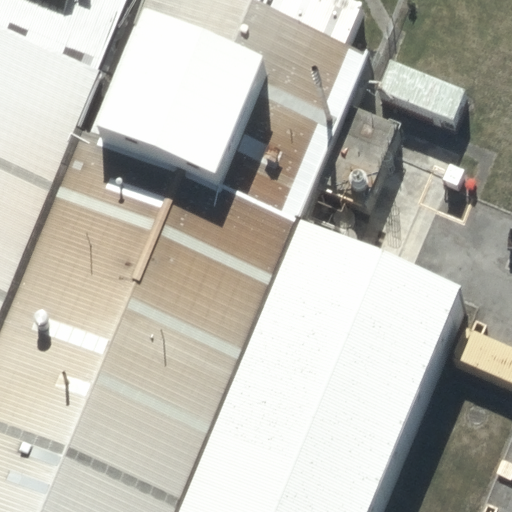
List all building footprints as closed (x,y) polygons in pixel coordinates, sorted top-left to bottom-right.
[(0,0),(0,32),(94,69),(222,123),(274,0),(0,0)] [(94,69),(0,32),(0,290),(75,114),(94,69)] [(394,60),(380,94),(457,126),(471,92),(394,60)] [(75,114),(0,290),(0,511),(141,511),(275,199),(75,114)] [(383,511),(480,285),(275,199),(141,511),(383,511)]
